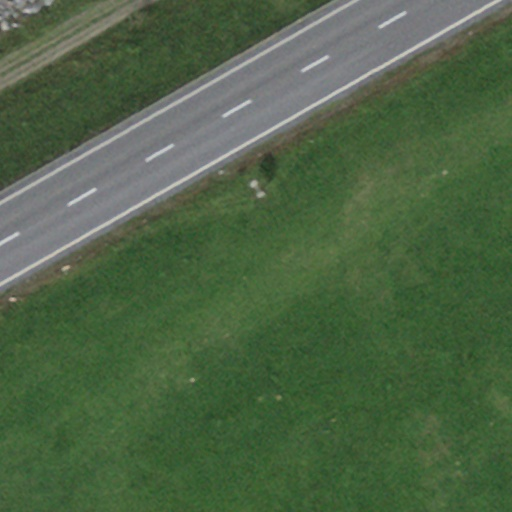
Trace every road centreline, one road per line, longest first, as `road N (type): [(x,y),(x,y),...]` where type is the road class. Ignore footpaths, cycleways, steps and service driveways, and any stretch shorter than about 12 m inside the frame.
road 1 (primary): [(423,0),(0,243)]
road 2 (track): [(0,83),(150,0)]
